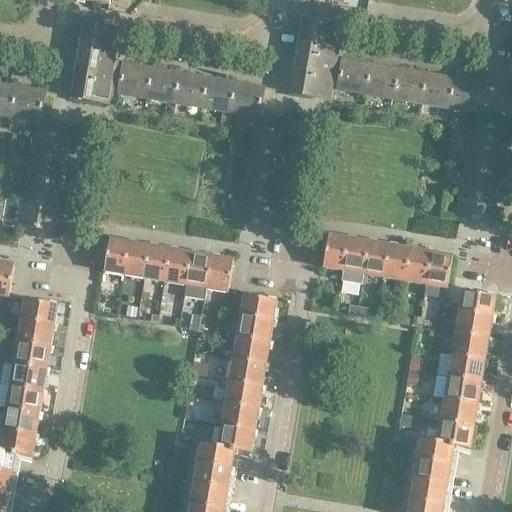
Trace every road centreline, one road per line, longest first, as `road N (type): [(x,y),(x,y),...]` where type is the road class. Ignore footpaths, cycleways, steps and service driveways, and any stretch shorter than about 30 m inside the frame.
road 1 (residential): [(262,511),(308,277),(262,265)]
road 2 (residential): [(51,511),(90,279),(51,272)]
road 3 (residential): [(483,511),(511,347)]
road 4 (unclassified): [(157,25),(268,40),(270,0)]
road 5 (unclassified): [(380,14),(492,28),(495,0)]
